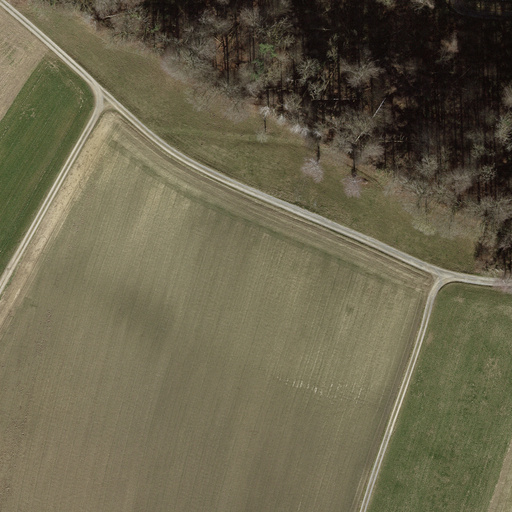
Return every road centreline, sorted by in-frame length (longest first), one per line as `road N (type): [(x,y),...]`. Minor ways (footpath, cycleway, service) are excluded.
road 1 (track): [(2,0),(195,165),(444,274)]
road 2 (track): [(444,274),(363,511)]
road 3 (track): [(0,290),(106,95)]
